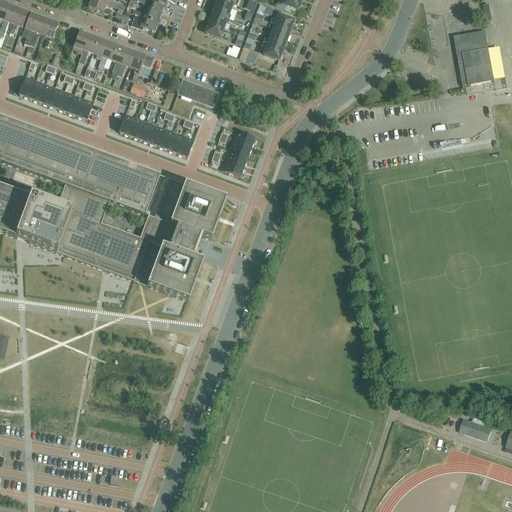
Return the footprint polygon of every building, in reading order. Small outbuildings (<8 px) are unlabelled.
[(91,0),(91,1),(105,6),(123,13),(125,8),(107,1),(107,0),(91,0)] [(148,7),(147,11),(161,16),(164,8),(141,0),(130,0),(129,5),(135,7),(137,3),(148,7)] [(141,0),(164,8),(166,0),(141,0)] [(231,0),(218,0),(216,6),(231,11),(233,5),(236,7),(238,2),(234,1),(231,0)] [(301,1),(297,0),(283,0),(284,0),(282,6),(297,12),(301,1)] [(88,9),(111,18),(113,13),(104,10),(105,6),(91,1),(88,9)] [(0,3),(0,31),(9,7),(0,3)] [(216,6),(213,15),(229,21),(230,17),(229,16),(231,11),(216,6)] [(0,31),(0,32),(4,34),(8,24),(13,26),(18,11),(9,7),(0,31)] [(13,26),(9,35),(13,36),(15,31),(16,31),(17,28),(22,29),(28,14),(18,11),(13,26)] [(132,16),(143,20),(157,25),(161,16),(147,11),(145,15),(139,13),(139,14),(133,12),(132,16)] [(24,30),(22,38),(26,39),(24,46),(29,48),(29,47),(40,19),(30,15),(24,30)] [(213,15),(209,25),(223,30),(225,25),(227,25),(229,21),(213,15)] [(271,21),(270,25),(289,33),(293,23),(277,17),(275,22),(271,21)] [(40,19),(29,47),(34,49),(38,35),(43,37),(49,22),(40,19)] [(157,25),(143,20),(141,24),(134,21),(132,25),(154,34),(157,25)] [(49,22),(43,37),(53,41),(58,26),(49,22)] [(223,30),(209,25),(205,35),(223,41),(225,37),(221,36),(223,30)] [(272,31),(270,36),(286,42),(289,33),(270,25),(268,29),(272,31)] [(453,38),(456,51),(462,89),(468,88),(494,83),(485,32),(453,38)] [(73,48),(70,56),(74,58),(76,54),(81,56),(88,37),(79,33),(73,48)] [(264,40),(262,44),(282,52),(286,42),(270,36),(268,42),(264,40)] [(81,56),(78,65),(83,67),(87,54),(92,55),(97,40),(88,37),(81,56)] [(97,40),(92,55),(97,57),(96,60),(101,62),(107,44),(97,40)] [(101,62),(98,70),(102,72),(107,61),(111,62),(117,47),(107,44),(101,62)] [(282,52),(262,44),(261,49),(266,51),(264,56),(278,62),(282,52)] [(117,47),(111,62),(116,64),(112,75),(116,77),(127,51),(117,47)] [(127,51),(116,77),(117,77),(121,79),(125,68),(130,69),(136,54),(127,51)] [(136,54),(130,69),(135,71),(133,75),(134,75),(132,82),(136,84),(137,81),(140,73),(142,68),(149,70),(153,62),(145,59),(145,58),(136,54)] [(24,77),(29,65),(5,57),(1,69),(24,77)] [(87,69),(85,75),(92,78),(94,72),(87,69)] [(146,84),(154,87),(159,74),(151,71),(146,84)] [(25,80),(19,98),(28,101),(35,83),(25,80)] [(183,82),(177,96),(213,109),(218,95),(183,82)] [(35,83),(28,101),(38,105),(45,87),(35,83)] [(144,100),(147,90),(132,86),(129,96),(144,100)] [(45,87),(38,105),(48,108),(54,90),(45,87)] [(54,90),(48,108),(57,112),(64,94),(54,90)] [(64,94),(57,112),(67,116),(74,98),(64,94)] [(115,109),(119,99),(114,97),(110,107),(115,109)] [(74,98),(67,116),(77,119),(83,101),(74,98)] [(83,101),(77,119),(86,123),(93,105),(83,101)] [(160,177),(0,117),(0,233),(16,239),(20,240),(62,256),(103,271),(132,282),(134,283),(148,244),(161,248),(147,288),(168,296),(186,302),(188,303),(196,281),(197,278),(203,263),(191,259),(200,237),(211,241),(225,201),(184,186),(170,225),(148,218),(140,240),(101,226),(109,203),(145,216),(160,177)] [(125,117),(118,135),(128,139),(135,121),(125,117)] [(135,121),(128,139),(138,142),(145,124),(135,121)] [(145,124),(138,142),(148,146),(154,128),(145,124)] [(154,128),(148,146),(157,149),(164,131),(154,128)] [(164,131),(157,149),(167,153),(173,135),(164,131)] [(237,134),(233,143),(251,150),(255,140),(237,134)] [(173,135),(167,153),(176,156),(183,138),(173,135)] [(183,138),(176,156),(186,160),(193,142),(183,138)] [(233,143),(229,153),(247,160),(251,150),(233,143)] [(229,153),(226,163),(244,170),(247,160),(229,153)] [(226,163),(222,173),(240,179),(240,180),(244,170),(226,163)] [(491,431),(464,421),(459,434),(487,444),(491,431)] [(111,478),(110,486),(117,487),(119,479),(111,478)]
